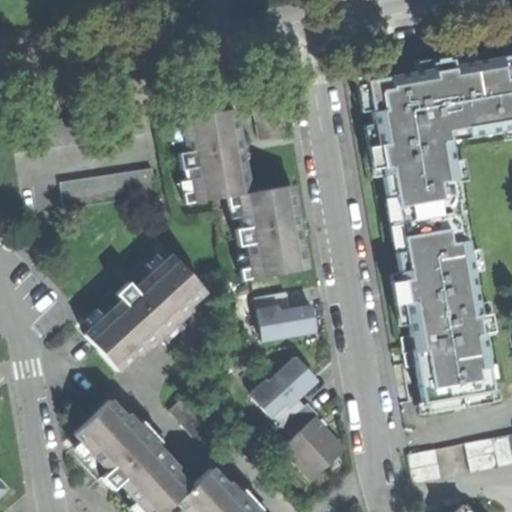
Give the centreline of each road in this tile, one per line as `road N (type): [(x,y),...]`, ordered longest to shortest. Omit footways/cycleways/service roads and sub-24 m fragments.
road 1 (residential): [(386,505),(304,36)]
road 2 (residential): [(0,75),(304,36)]
road 3 (residential): [(0,297),(27,367),(50,511)]
road 4 (residential): [(304,36),(454,0)]
road 5 (residential): [(386,505),(511,479)]
